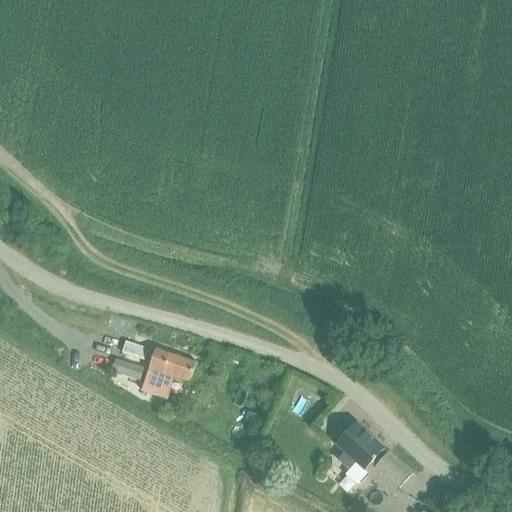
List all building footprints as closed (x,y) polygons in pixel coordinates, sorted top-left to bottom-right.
[(131,344),(126,359),(144,365),(149,349),(131,344)] [(151,373),(144,394),(162,400),(165,402),(173,381),(186,386),(187,387),(189,383),(195,364),(156,350),(148,369),(147,372),(151,373)] [(115,362),(112,374),(140,383),(144,371),(115,362)] [(259,417),(249,413),(246,420),(256,424),(259,417)] [(353,425),(333,448),(342,456),(338,461),(350,472),(354,467),(361,473),(390,498),(410,475),(386,454),(381,450),(353,425)]
